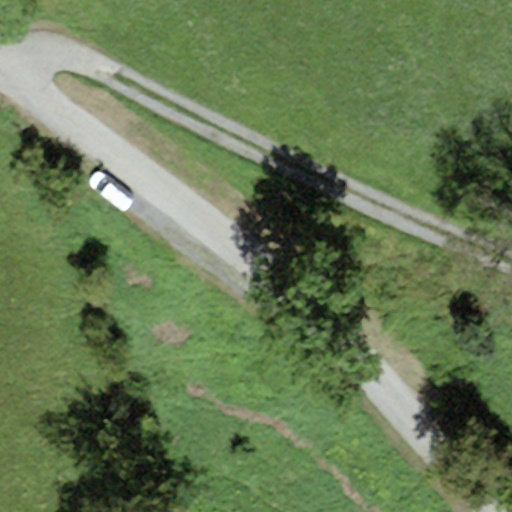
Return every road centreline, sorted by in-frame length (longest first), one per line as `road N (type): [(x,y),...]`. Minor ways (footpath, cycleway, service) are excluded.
road 1 (residential): [(0,80),(278,291),(503,511)]
road 2 (track): [(511,268),(241,149),(99,65),(46,55),(0,73)]
